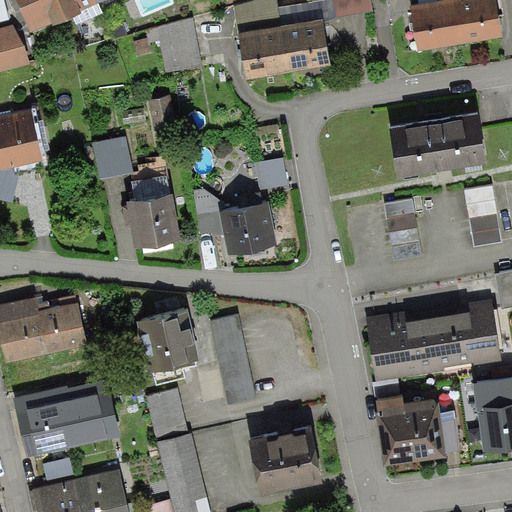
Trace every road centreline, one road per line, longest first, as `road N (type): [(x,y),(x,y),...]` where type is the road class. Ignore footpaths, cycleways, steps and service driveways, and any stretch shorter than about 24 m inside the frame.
road 1 (residential): [(511,71),(343,96),(307,118),(302,135),(329,283)]
road 2 (residential): [(329,283),(0,260)]
road 3 (residential): [(329,283),(370,500)]
road 4 (residential): [(511,479),(370,500)]
